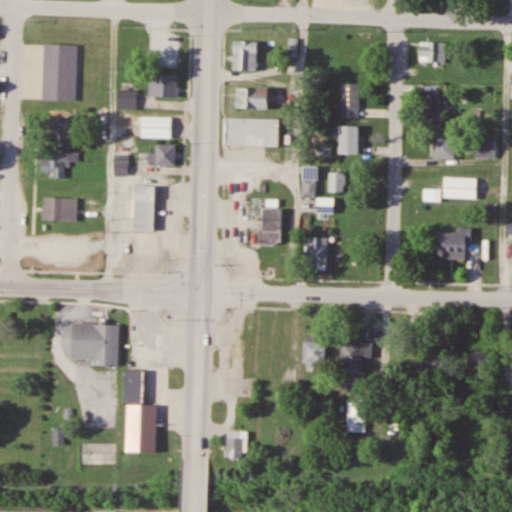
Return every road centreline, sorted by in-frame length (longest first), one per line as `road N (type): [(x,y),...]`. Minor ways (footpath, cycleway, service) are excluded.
road 1 (residential): [(511,21),(0,5)]
road 2 (residential): [(511,295),(0,282)]
road 3 (trunk): [(195,449),(204,0)]
road 4 (residential): [(391,295),(398,0)]
road 5 (residential): [(3,283),(13,0)]
